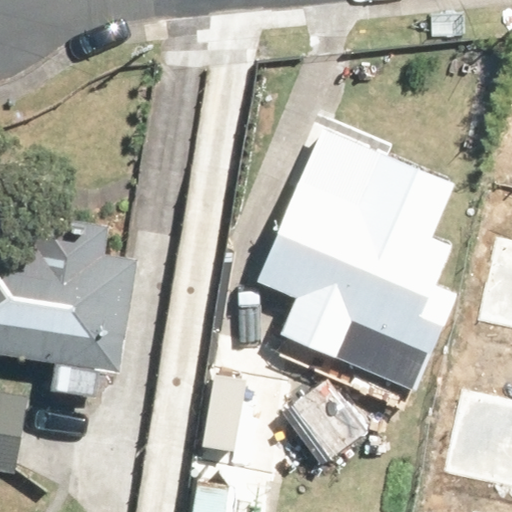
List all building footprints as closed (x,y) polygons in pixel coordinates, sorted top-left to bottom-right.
[(241,281),(282,298),(266,335),(323,360),(339,322),(419,356),(445,296),(421,286),(439,245),(419,237),(443,182),(366,150),(348,192),(290,167),(241,281)] [(128,260),(93,255),(98,225),(31,215),(26,244),(0,240),(0,357),(110,374),(128,260)] [(511,238),(496,235),(476,315),(511,324),(511,238)] [(262,511),(273,449),(258,446),(272,367),(209,356),(181,511),(262,511)] [(332,372),(294,405),(334,452),(373,419),(332,372)] [(40,382),(0,378),(0,455),(33,459),(40,382)] [(511,403),(465,392),(445,472),(511,488),(511,403)]
